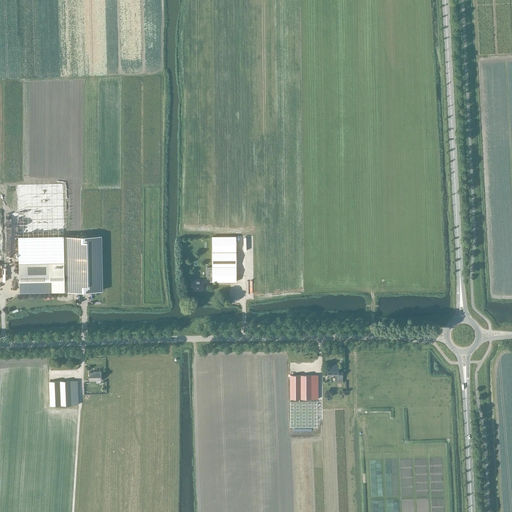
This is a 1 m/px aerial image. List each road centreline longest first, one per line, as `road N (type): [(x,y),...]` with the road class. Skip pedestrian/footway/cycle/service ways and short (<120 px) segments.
road 1 (residential): [(395,337),(0,346)]
road 2 (tertiary): [(462,320),(445,0)]
road 3 (tertiary): [(471,511),(463,354)]
